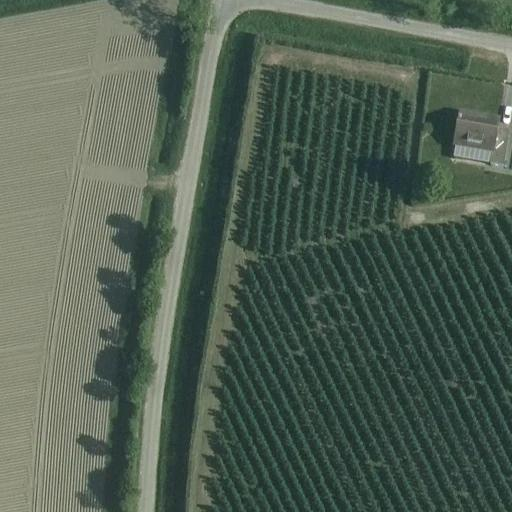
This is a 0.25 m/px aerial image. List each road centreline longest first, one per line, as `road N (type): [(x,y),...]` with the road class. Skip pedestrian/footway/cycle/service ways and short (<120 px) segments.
road 1 (unclassified): [(150,511),(163,355),(226,0)]
road 2 (unclassified): [(511,50),(252,0)]
